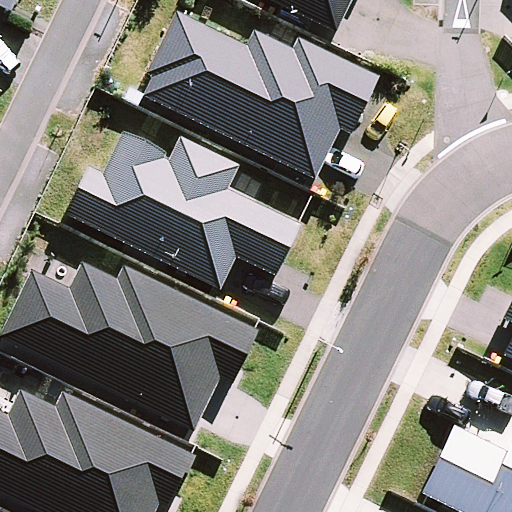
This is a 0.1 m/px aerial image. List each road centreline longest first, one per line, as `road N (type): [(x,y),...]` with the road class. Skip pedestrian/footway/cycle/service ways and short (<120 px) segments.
road 1 (residential): [(285,511),(443,188),(489,165)]
road 2 (residential): [(0,174),(85,0)]
road 3 (residential): [(465,0),(463,96),(489,165)]
